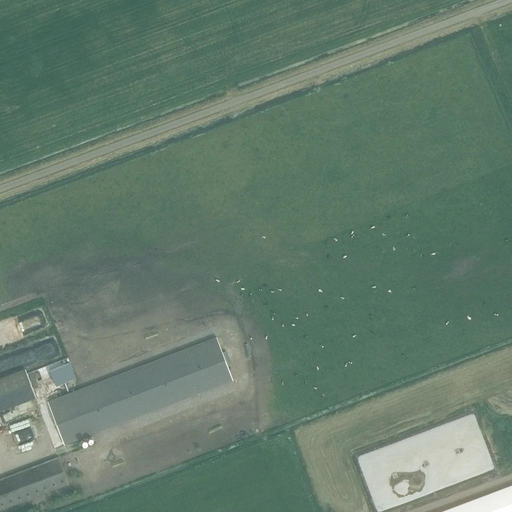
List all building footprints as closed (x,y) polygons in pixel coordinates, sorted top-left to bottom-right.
[(125,328),(121,330),(126,340),(130,338),(125,328)] [(39,337),(45,350),(57,345),(51,332),(39,337)] [(47,402),(64,445),(233,380),(216,337),(47,402)] [(0,378),(0,410),(35,397),(25,369),(0,378)] [(50,429),(40,408),(14,419),(22,437),(37,431),(39,434),(50,429)] [(0,442),(18,435),(14,425),(0,430),(0,442)] [(118,451),(113,453),(116,463),(122,461),(118,451)] [(58,457),(0,479),(0,509),(69,484),(58,457)] [(511,511),(511,485),(440,511),(511,511)]
